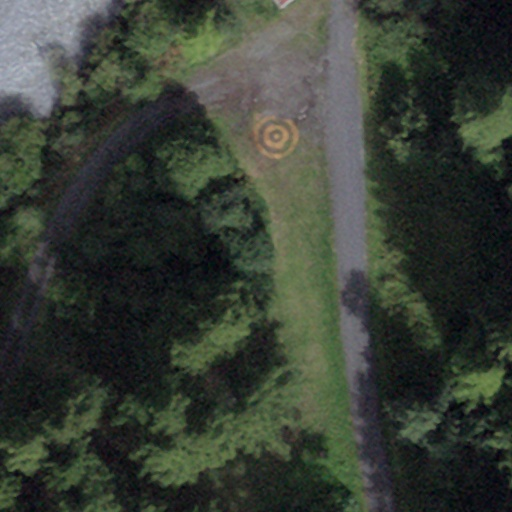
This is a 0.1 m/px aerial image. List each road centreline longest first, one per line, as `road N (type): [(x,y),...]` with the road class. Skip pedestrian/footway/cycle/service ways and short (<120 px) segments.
road 1 (track): [(0,390),(41,270),(93,170),(157,108),(334,0)]
road 2 (track): [(382,511),(358,368),(336,0)]
